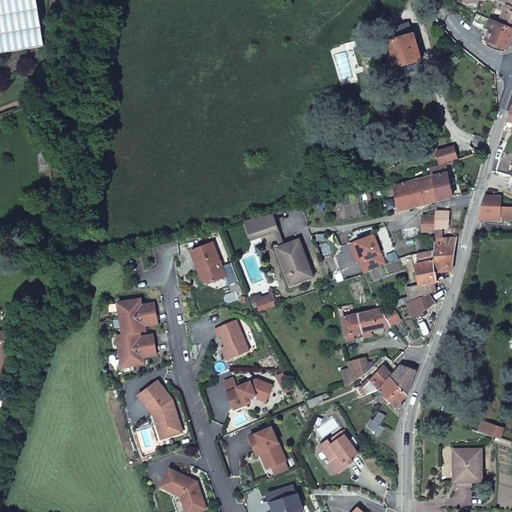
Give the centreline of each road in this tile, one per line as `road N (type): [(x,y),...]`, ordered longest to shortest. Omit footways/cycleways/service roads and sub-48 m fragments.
road 1 (residential): [(407,511),(407,429),(510,62)]
road 2 (residential): [(164,250),(184,373),(235,511)]
